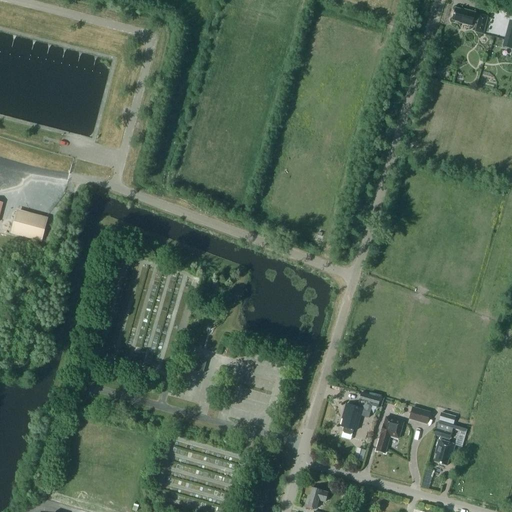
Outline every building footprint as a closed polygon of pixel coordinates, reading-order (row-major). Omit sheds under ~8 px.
[(475,32),(483,34),(488,17),(480,14),(479,15),(475,14),(475,13),(463,9),(463,10),(455,8),(452,20),(459,22),(459,23),(471,26),(473,21),(478,22),(475,32)] [(479,76),(486,84),(493,78),(486,70),(479,76)] [(12,233),(41,240),(46,219),(18,211),(12,233)] [(341,426),(344,427),(343,431),(344,433),(350,435),(352,434),(353,430),(356,431),(360,416),(368,418),(372,406),(378,408),(381,398),(361,393),(359,402),(357,407),(346,404),(344,413),(345,414),(341,426)] [(408,419),(427,424),(430,412),(412,407),(408,419)] [(376,451),(385,453),(390,436),(399,439),(403,422),(386,417),(384,424),(376,451)] [(437,454),(434,462),(446,466),(450,454),(452,454),(455,445),(449,443),(452,433),(453,428),(454,426),(439,421),(436,428),(435,435),(441,437),(440,440),(439,440),(435,454),(437,454)] [(305,506),(316,509),(319,500),(325,502),(328,493),(321,491),(312,488),(310,496),(308,495),(305,506)]
